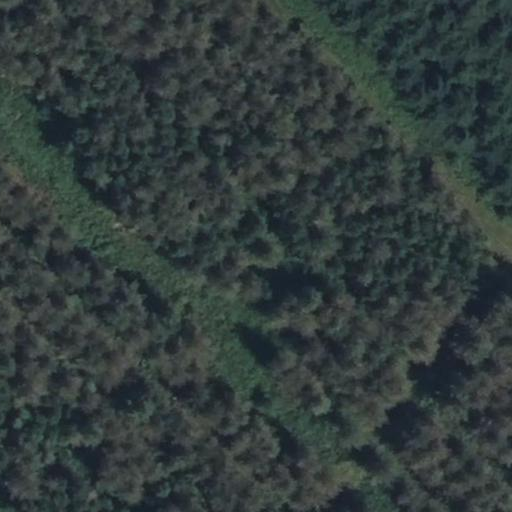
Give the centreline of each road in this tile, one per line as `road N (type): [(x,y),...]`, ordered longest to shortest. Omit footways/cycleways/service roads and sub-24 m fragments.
road 1 (track): [(315,511),(504,235)]
road 2 (track): [(511,242),(353,86),(283,0)]
